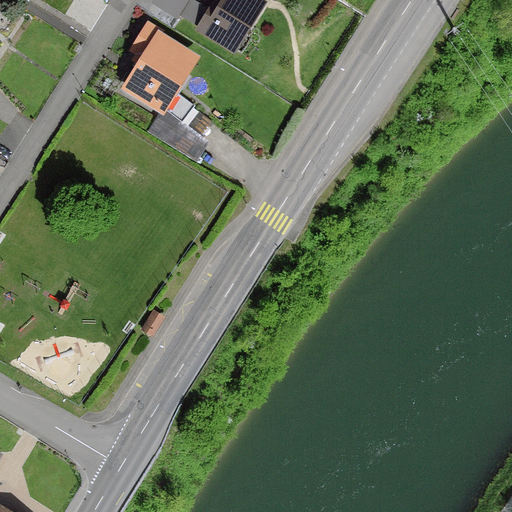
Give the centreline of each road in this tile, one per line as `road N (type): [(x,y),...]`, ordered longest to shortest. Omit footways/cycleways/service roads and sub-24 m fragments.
road 1 (secondary): [(119,465),(414,0)]
road 2 (residential): [(125,0),(0,205)]
road 3 (residential): [(0,388),(119,465)]
